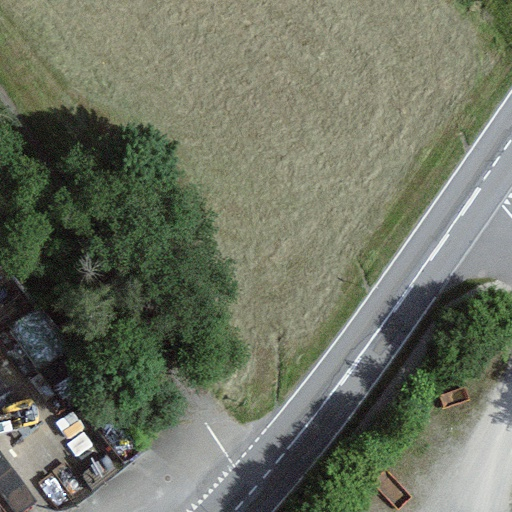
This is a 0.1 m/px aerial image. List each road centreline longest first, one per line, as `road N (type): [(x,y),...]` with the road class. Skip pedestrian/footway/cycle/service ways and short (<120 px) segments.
road 1 (secondary): [(234,511),(398,305),(511,141)]
road 2 (unknown): [(472,511),(511,398)]
